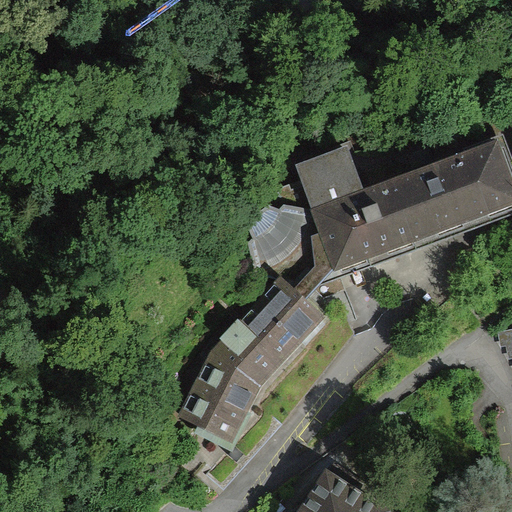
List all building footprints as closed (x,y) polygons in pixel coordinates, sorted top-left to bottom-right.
[(301,189),(331,273),(511,207),(511,186),(495,141),(361,190),(347,149),(293,168),(301,189)] [(331,273),(301,189),(277,197),(277,207),(264,206),(247,230),(258,271),(280,280),(303,302),(331,273)] [(303,302),(280,280),(208,358),(263,388),(326,322),(303,302)] [(263,388),(208,358),(177,416),(231,446),(263,388)] [(378,511),(327,477),(302,511),(378,511)]
